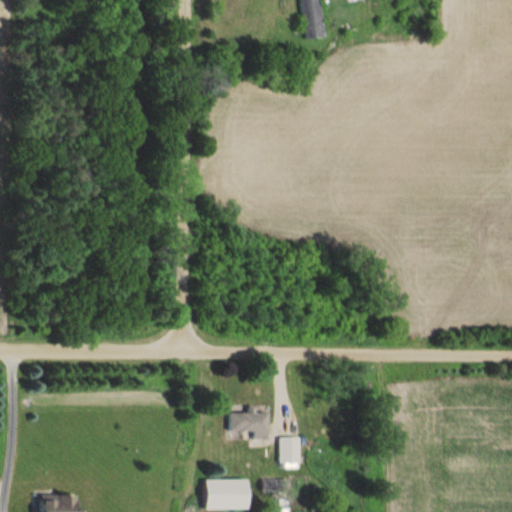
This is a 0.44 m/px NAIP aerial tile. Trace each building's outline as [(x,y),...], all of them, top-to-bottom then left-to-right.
[(298,0),(304,39),(314,38),(309,0),(298,0)] [(266,413),(228,413),(228,432),(252,432),(252,440),(266,440),(266,413)] [(278,438),(278,466),(297,466),(297,438),(278,438)] [(246,480),(203,480),(203,511),(246,511),(246,480)] [(35,511),(74,511),(75,496),(36,495),(35,511)]
